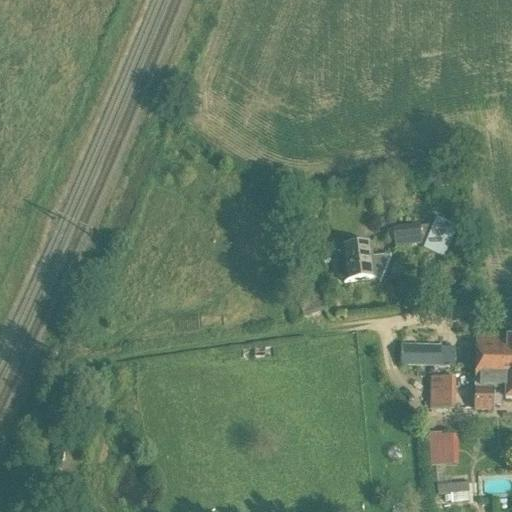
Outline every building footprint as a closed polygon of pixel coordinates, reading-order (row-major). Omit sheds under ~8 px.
[(427,170),(431,192),(450,188),(446,166),(427,170)] [(391,228),(394,246),(420,243),(420,242),(423,242),(425,243),(423,247),(442,255),(454,226),(435,218),(432,226),(428,224),(418,225),(418,224),(391,228)] [(339,248),(344,284),(376,279),(379,281),(378,282),(380,283),(390,255),(389,254),(388,257),(383,255),(371,256),(369,244),(339,248)] [(507,371),(511,370),(511,337),(506,337),(506,339),(476,339),(475,365),(508,366),(507,371)] [(440,368),(440,348),(401,347),(400,367),(440,368)] [(508,366),(475,365),(474,411),(490,411),(491,390),(511,390),(511,370),(507,371),(508,366)] [(429,378),(428,410),(447,410),(447,378),(429,378)] [(437,486),(438,495),(450,494),(451,504),(467,503),(466,492),(469,492),(469,483),(437,486)]
